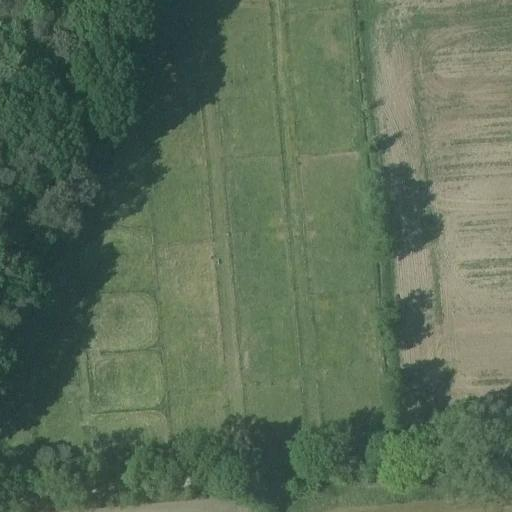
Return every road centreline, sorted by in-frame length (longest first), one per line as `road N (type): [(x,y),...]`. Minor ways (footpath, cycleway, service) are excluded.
road 1 (track): [(0,497),(511,451)]
road 2 (track): [(153,0),(131,70),(50,224),(0,344)]
